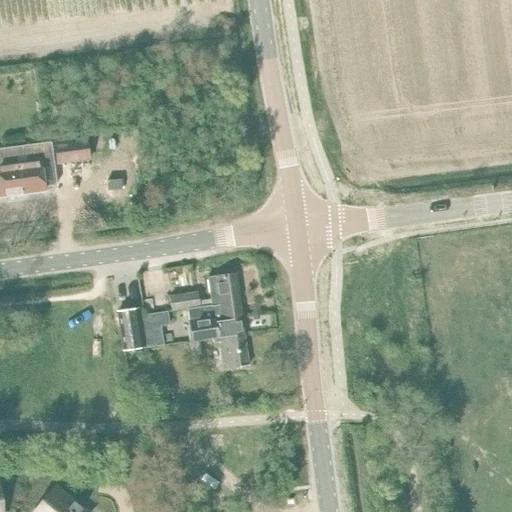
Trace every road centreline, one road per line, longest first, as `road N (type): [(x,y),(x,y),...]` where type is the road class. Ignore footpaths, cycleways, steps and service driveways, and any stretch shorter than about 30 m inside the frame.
road 1 (unclassified): [(0,269),(295,229)]
road 2 (tertiary): [(328,511),(295,229)]
road 3 (unclassified): [(295,229),(261,0)]
road 4 (tertiary): [(295,229),(511,201)]
